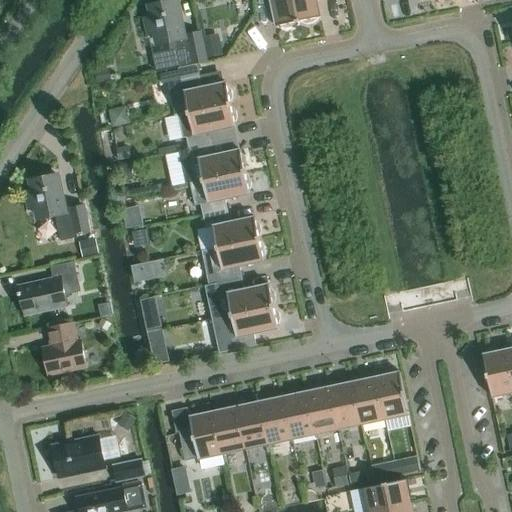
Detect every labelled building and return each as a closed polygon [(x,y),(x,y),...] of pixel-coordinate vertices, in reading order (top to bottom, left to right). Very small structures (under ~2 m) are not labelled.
[(206,62),(200,33),(187,36),(188,38),(183,39),(175,0),(150,5),(153,17),(144,19),(148,35),(156,33),(159,45),(174,42),(179,68),(198,64),(206,62)] [(296,23),(298,22),(293,0),(258,0),(259,5),(271,2),(276,27),(280,26),(280,27),(286,28),(291,27),(296,23)] [(293,0),(298,22),(301,22),(307,24),(312,23),(317,19),(316,18),(320,18),(316,0),(293,0)] [(199,76),(200,76),(198,64),(179,68),(182,80),(199,76)] [(170,95),(174,117),(179,116),(189,114),(231,105),(230,102),(231,102),(232,97),(231,91),(227,87),(226,83),(202,88),(199,76),(182,80),(174,82),(177,93),(170,95)] [(186,137),(188,149),(213,144),(211,132),(235,127),(235,123),(237,117),(236,112),(232,108),(231,108),(231,105),(189,114),(179,116),(183,138),(186,137)] [(188,149),(179,151),(186,185),(203,181),(245,172),(245,169),(247,164),(246,158),(242,154),(241,154),(240,150),(216,155),(213,144),(188,149)] [(208,202),(200,204),(203,216),(228,211),(225,199),(250,194),(249,190),(250,190),(251,185),(250,179),(246,175),(245,172),(203,181),(208,202)] [(26,194),(29,210),(37,208),(40,220),(55,217),(61,242),(77,238),(76,233),(89,231),(83,206),(71,209),(72,212),(64,213),(56,175),(31,180),(34,192),(26,194)] [(217,248),(259,239),(259,237),(261,231),(260,226),(256,221),(255,217),(230,223),(228,211),(203,216),(205,229),(213,227),(217,248)] [(209,285),(217,283),(217,284),(242,278),(240,267),(264,261),(263,258),(264,257),(266,252),(264,246),(261,242),(260,242),(259,239),(217,248),(217,249),(202,252),(209,285)] [(136,263),(139,281),(171,276),(168,257),(136,263)] [(18,287),(25,316),(68,307),(65,296),(81,292),(74,262),(51,267),(53,279),(18,287)] [(209,285),(205,286),(212,320),(274,307),(273,304),(274,304),(276,298),(274,293),(271,289),(270,289),(269,285),(245,290),(242,278),(217,284),(217,283),(209,285)] [(146,297),(155,362),(171,359),(163,295),(146,297)] [(274,307),(212,320),(219,354),(257,346),(254,334),(279,329),(278,325),(280,319),(279,314),(275,309),(274,310),(274,307)] [(77,341),(73,324),(48,329),(51,347),(43,349),(49,376),(86,368),(81,341),(77,341)] [(492,397),(511,393),(511,375),(507,350),(483,355),(492,397)] [(400,373),(376,378),(385,420),(409,415),(400,373)] [(362,425),(385,420),(376,378),(353,383),(362,425)] [(339,430),(362,425),(353,383),(330,388),(339,430)] [(316,435),(339,430),(330,388),(307,393),(316,435)] [(292,440),(316,435),(307,393),(283,397),(292,440)] [(260,402),(269,445),(292,440),(283,397),(260,402)] [(246,450),(269,445),(260,402),(237,407),(246,450)] [(222,455),(246,450),(237,407),(213,412),(222,455)] [(224,465),(222,455),(213,412),(189,417),(192,430),(179,433),(185,462),(198,459),(198,460),(199,460),(201,467),(205,470),(224,465)] [(106,469),(99,436),(52,446),(59,477),(81,472),(82,474),(106,469)] [(406,473),(424,468),(420,455),(403,460),(406,473)] [(145,478),(142,460),(112,466),(116,484),(145,478)] [(369,511),(371,511),(412,504),(407,480),(364,489),(369,511)] [(79,511),(76,511),(107,511),(126,508),(127,511),(146,507),(141,484),(76,498),(79,511)]
